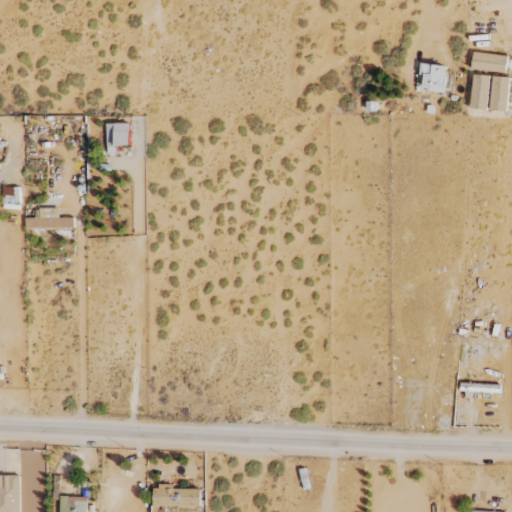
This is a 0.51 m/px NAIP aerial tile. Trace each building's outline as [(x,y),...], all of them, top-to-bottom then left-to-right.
[(472,69),(506,73),(508,57),(474,52),(472,69)] [(445,92),(448,66),(421,63),(420,75),(424,76),(423,90),(445,92)] [(489,109),(490,75),(473,74),(471,108),(489,109)] [(511,78),(494,76),(490,110),(507,112),(511,78)] [(130,123),(106,124),(107,154),(116,154),(116,146),(131,145),(130,123)] [(20,187),(3,187),(3,206),(19,206),(20,187)] [(26,228),(74,228),(74,218),(60,217),(60,208),(35,208),(35,218),(26,218),(26,228)] [(0,511),(20,511),(20,475),(0,475),(0,511)] [(152,511),(165,511),(166,507),(201,508),(201,490),(174,489),(174,486),(153,486),(152,511)] [(87,511),(88,497),(60,497),(60,511),(87,511)]
